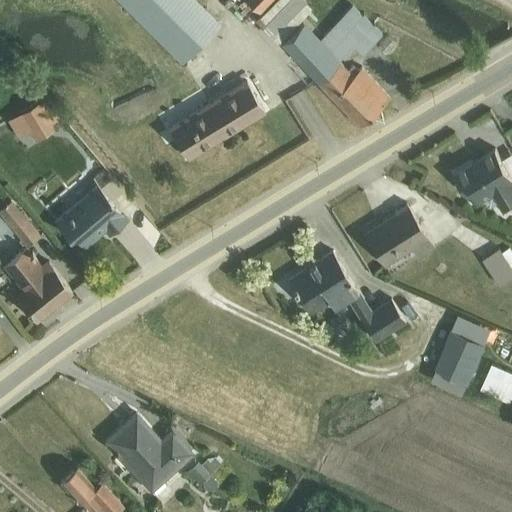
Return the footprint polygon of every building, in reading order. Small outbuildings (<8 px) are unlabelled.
[(195,0),(117,0),(182,64),(220,24),(195,0)] [(246,0),(259,12),(270,0),(246,0)] [(274,0),(255,19),(262,26),(260,27),(270,37),(272,35),(276,39),(278,42),(312,8),(305,2),(306,0),(274,0)] [(319,80),(340,61),(356,46),(361,51),(366,47),(382,32),(352,5),(318,38),(303,22),(283,41),(319,80)] [(340,61),(319,80),(359,124),(390,96),(361,64),(355,69),(352,66),(348,69),(342,64),(340,61)] [(246,78),(168,125),(188,156),(265,109),(246,78)] [(45,96),(9,121),(18,136),(28,129),(35,139),(64,119),(45,96)] [(511,173),(496,147),(455,172),(468,195),(474,191),(479,201),(495,192),(503,206),(511,200),(511,173)] [(101,186),(125,215),(138,205),(113,175),(101,186)] [(125,215),(101,186),(97,181),(55,218),(70,237),(74,234),(84,245),(98,233),(98,230),(104,225),(111,232),(128,218),(125,215)] [(12,199),(0,208),(0,210),(25,245),(39,234),(12,199)] [(396,211),(364,231),(385,263),(411,247),(418,257),(435,246),(407,202),(395,210),(396,211)] [(500,247),(483,257),(500,284),(511,276),(511,248),(510,245),(502,251),(500,247)] [(26,246),(3,264),(23,288),(15,294),(35,319),(71,291),(46,260),(42,263),(32,250),(31,251),(26,246)] [(333,249),(289,277),(311,312),(330,300),(334,307),(348,297),(375,340),(407,321),(392,296),(371,309),(333,249)] [(435,367),(430,378),(462,392),(467,382),(468,382),(486,341),(485,341),(491,327),(459,312),(452,327),(451,326),(433,366),(435,367)] [(511,369),(492,360),(480,386),(510,400),(511,394),(511,369)] [(136,412),(107,438),(156,493),(167,482),(164,479),(194,451),(172,425),(159,437),(136,412)] [(198,460),(188,470),(200,483),(221,462),(215,455),(214,456),(207,456),(201,463),(198,460)] [(77,465),(61,480),(90,511),(92,511),(96,508),(99,511),(114,511),(124,503),(102,479),(96,485),(77,465)]
